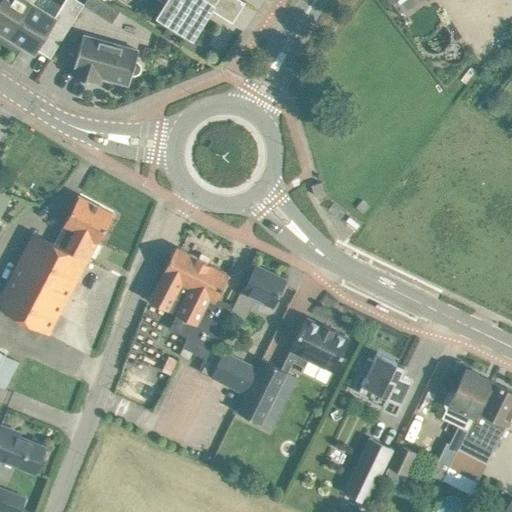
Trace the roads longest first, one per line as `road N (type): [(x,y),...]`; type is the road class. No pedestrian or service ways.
road 1 (unclassified): [(53,511),(185,192)]
road 2 (tertiary): [(511,347),(334,262)]
